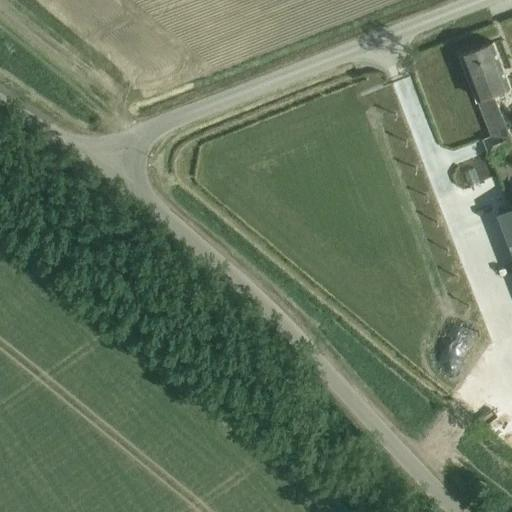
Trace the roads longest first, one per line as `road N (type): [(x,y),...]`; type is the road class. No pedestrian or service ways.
road 1 (tertiary): [(456,511),(100,164)]
road 2 (unclassified): [(100,164),(125,142),(493,0)]
